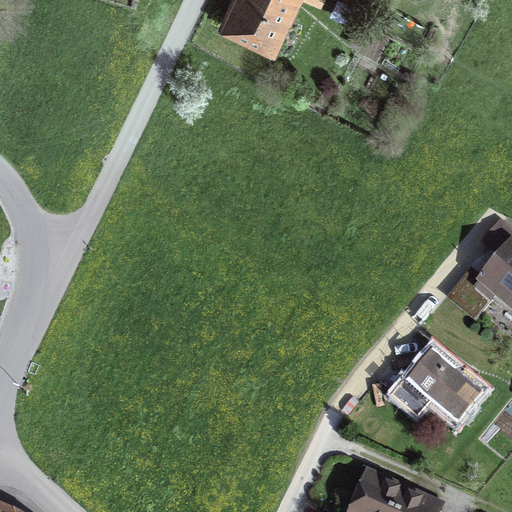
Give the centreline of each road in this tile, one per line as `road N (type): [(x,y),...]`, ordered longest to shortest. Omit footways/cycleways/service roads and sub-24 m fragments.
road 1 (residential): [(44,280),(105,185),(194,0)]
road 2 (residential): [(494,218),(359,382),(324,437)]
road 3 (residential): [(503,511),(324,437)]
road 4 (residential): [(44,280),(0,394)]
